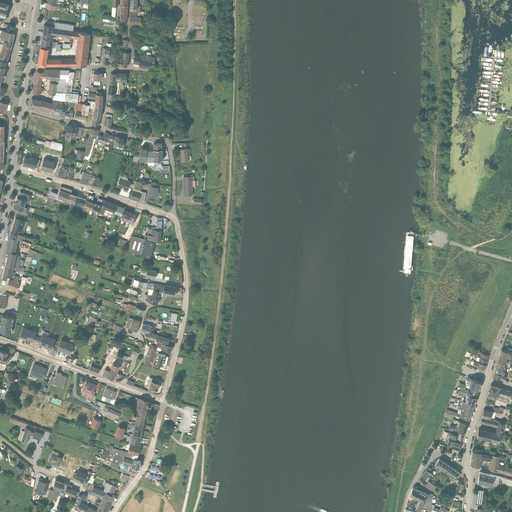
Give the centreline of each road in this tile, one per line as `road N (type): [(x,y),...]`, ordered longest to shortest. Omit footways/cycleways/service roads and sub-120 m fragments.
road 1 (track): [(197,442),(229,190),(234,0)]
road 2 (residential): [(163,401),(186,295),(171,215)]
road 3 (unclassified): [(0,339),(163,401)]
road 4 (residential): [(171,215),(13,165)]
road 5 (residential): [(100,126),(169,140),(171,215)]
road 6 (residential): [(163,401),(149,457),(112,511)]
